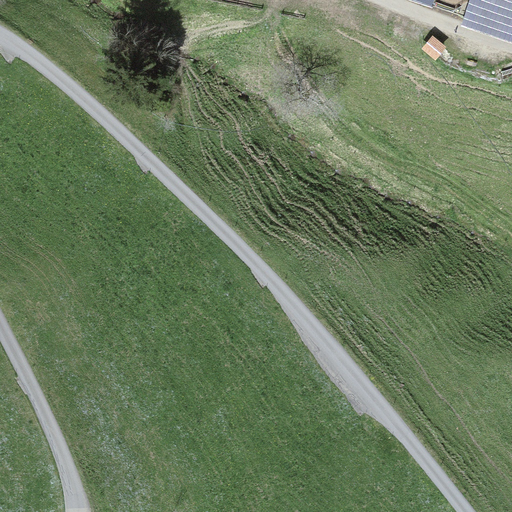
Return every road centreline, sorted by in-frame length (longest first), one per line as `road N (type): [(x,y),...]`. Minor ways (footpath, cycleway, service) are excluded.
road 1 (track): [(464,511),(276,285),(106,120),(0,34)]
road 2 (track): [(0,325),(50,425),(76,511)]
road 3 (track): [(511,47),(384,0)]
